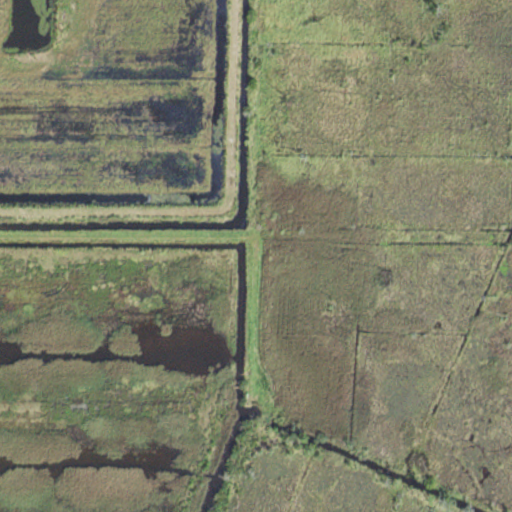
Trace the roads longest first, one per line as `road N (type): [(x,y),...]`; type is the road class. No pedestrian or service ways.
road 1 (residential): [(368,162),(0,149)]
road 2 (residential): [(236,0),(233,80),(181,153)]
